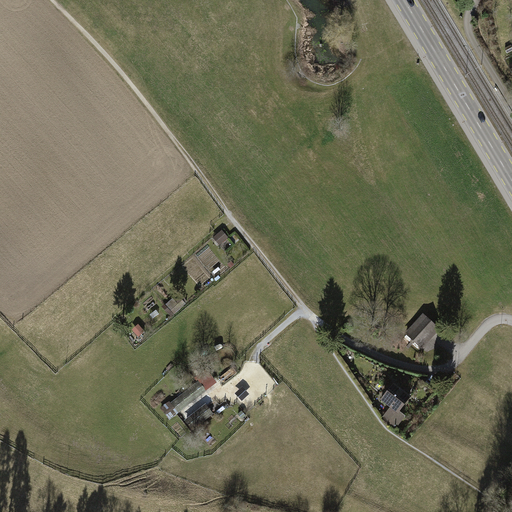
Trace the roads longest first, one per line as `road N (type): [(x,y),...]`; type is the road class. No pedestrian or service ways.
road 1 (track): [(51,0),(135,90),(306,310)]
road 2 (residential): [(511,321),(496,320),(453,366),(437,371),(380,356),(306,310)]
road 3 (secondary): [(496,155),(404,0)]
